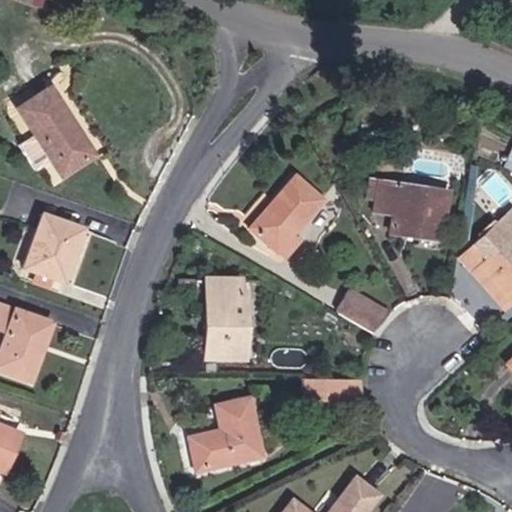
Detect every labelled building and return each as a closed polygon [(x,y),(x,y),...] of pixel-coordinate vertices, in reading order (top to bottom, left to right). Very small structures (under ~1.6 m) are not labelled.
[(52,85),(18,110),(62,173),(98,149),(52,85)] [(511,138),(502,165),(511,169),(511,138)] [(295,171),(249,222),(277,247),(323,195),(295,171)] [(447,190),(380,183),(377,215),(392,217),(391,232),(442,238),(447,190)] [(496,261),(487,270),(511,295),(511,212),(479,244),(496,261)] [(87,231),(46,215),(27,266),(68,281),(87,231)] [(511,305),(511,295),(487,270),(480,276),(510,307),(511,305)] [(245,283),(187,280),(186,295),(209,296),(205,357),(246,359),(250,296),(244,296),(245,283)] [(350,292),(339,315),(377,334),(388,311),(350,292)] [(53,323),(0,302),(0,326),(8,329),(0,351),(0,365),(32,378),(53,323)] [(361,379),(326,381),(327,401),(362,400),(361,379)] [(221,429),(187,437),(197,474),(261,458),(246,401),(216,408),(221,429)] [(6,454),(18,425),(0,416),(0,474),(5,477),(14,457),(6,454)] [(26,428),(18,425),(6,454),(14,457),(26,428)] [(304,511),(294,505),(288,511),(369,511),(383,493),(356,475),(330,511),(304,511)]
